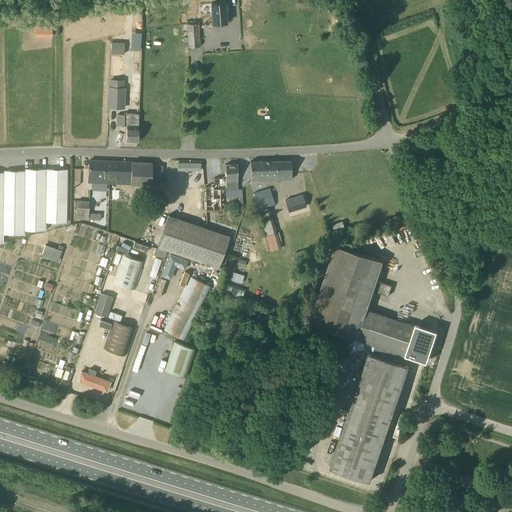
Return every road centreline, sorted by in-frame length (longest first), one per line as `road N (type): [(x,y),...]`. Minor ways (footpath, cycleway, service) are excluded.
road 1 (unclassified): [(0,153),(207,155),(389,140)]
road 2 (unclassified): [(354,511),(0,398)]
road 3 (primary): [(273,511),(0,426)]
road 4 (unclassified): [(429,403),(458,303),(389,140)]
road 5 (primary): [(0,445),(215,511)]
road 6 (unknown): [(105,431),(138,329),(124,292)]
road 7 (unclassified): [(389,140),(348,0)]
road 8 (track): [(389,140),(511,95)]
